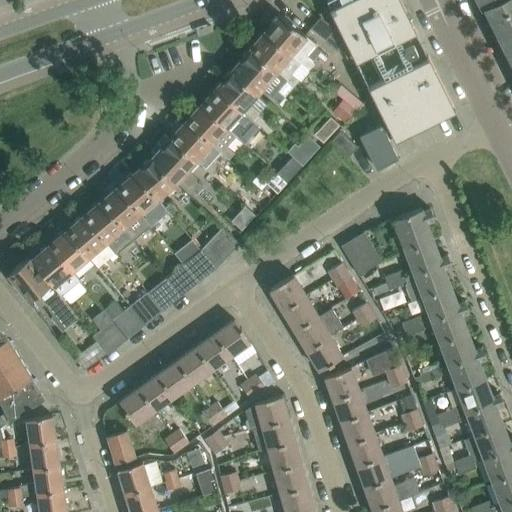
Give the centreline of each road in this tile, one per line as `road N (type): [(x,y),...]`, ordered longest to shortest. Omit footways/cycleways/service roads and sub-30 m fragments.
road 1 (residential): [(0,227),(113,125),(120,72),(111,34)]
road 2 (residential): [(337,511),(326,467),(283,375),(229,299)]
road 3 (residential): [(229,299),(428,165)]
road 4 (residential): [(428,165),(511,388)]
road 5 (residential): [(68,407),(229,299)]
road 6 (residential): [(494,127),(434,0)]
road 7 (residential): [(68,407),(0,305)]
